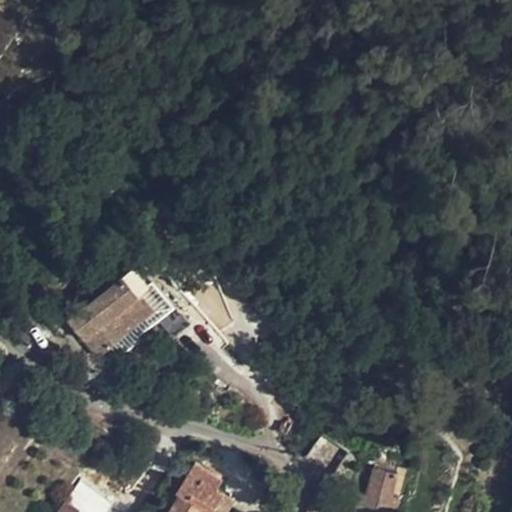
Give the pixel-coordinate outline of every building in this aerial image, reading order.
[(123,271),(68,319),(83,336),(94,326),(109,345),(150,309),(157,316),(174,301),(175,301),(134,255),(119,267),(123,271)] [(156,317),(169,332),(187,316),(174,301),(157,316),(156,317)] [(94,326),(83,336),(99,354),(109,345),(94,326)] [(217,511),(210,507),(221,489),(214,485),(220,477),(196,461),(178,488),(182,491),(168,511),(217,511)] [(340,506),(313,501),(309,511),(398,511),(396,511),(400,494),(393,493),(398,470),(374,464),(366,493),(361,491),(358,504),(348,501),(347,502),(340,506)] [(225,511),(235,497),(221,489),(210,507),(217,511),(225,511)] [(82,511),(65,500),(57,511),(82,511)]
